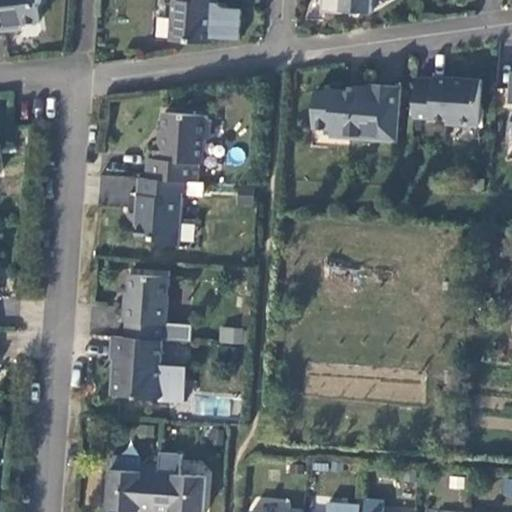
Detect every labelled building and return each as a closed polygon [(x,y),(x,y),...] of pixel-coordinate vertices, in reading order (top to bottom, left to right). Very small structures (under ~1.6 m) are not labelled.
[(0,0),(0,30),(10,29),(10,26),(40,21),(38,6),(41,2),(40,0),(0,0)] [(216,0),(178,0),(179,2),(174,2),(170,43),(208,45),(211,5),(216,6),(216,0)] [(373,0),(342,0),(342,13),(352,14),(356,19),(362,14),(372,15),(373,0)] [(417,77),(414,117),(447,119),(447,123),(479,126),(482,79),(435,75),(435,78),(417,77)] [(331,136),(378,139),(379,116),(399,117),(401,86),(369,84),(369,87),(356,87),(356,92),(327,89),(316,91),(314,128),(332,129),(331,136)] [(189,180),(197,181),(199,162),(203,163),(205,143),(210,137),(211,120),(206,114),(164,112),(163,140),(155,140),(153,158),(147,157),(145,177),(189,180)] [(379,116),(378,139),(398,141),(399,117),(379,116)] [(189,180),(145,177),(139,177),(136,213),(139,213),(137,236),(157,238),(163,244),(179,245),(183,193),(188,192),(189,180)] [(163,339),(165,338),(169,276),(130,273),(127,302),(124,301),(123,320),(127,321),(125,336),(163,339)] [(218,343),(243,344),(244,328),(219,327),(218,343)] [(184,400),(186,366),(162,364),(163,339),(125,336),(113,335),(111,357),(117,358),(116,369),(113,369),(112,394),(136,396),(136,398),(158,399),(164,393),(169,399),(184,400)] [(138,511),(156,511),(160,464),(142,463),(142,471),(111,468),(109,508),(138,510),(138,511)] [(160,464),(156,511),(203,511),(206,475),(175,473),(176,466),(160,464)] [(359,511),(360,503),(328,500),(326,511),(359,511)]
